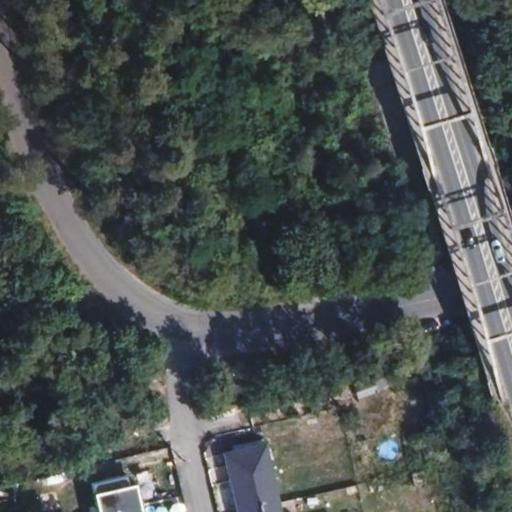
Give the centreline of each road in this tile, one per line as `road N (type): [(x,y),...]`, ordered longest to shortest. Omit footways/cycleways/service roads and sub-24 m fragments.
road 1 (primary): [(393,0),(511,385)]
road 2 (tertiary): [(511,283),(295,325),(176,324)]
road 3 (tertiary): [(176,324),(127,297),(73,230),(17,116),(0,50)]
road 4 (primary): [(511,299),(419,0)]
road 5 (residential): [(202,511),(176,397),(176,324)]
